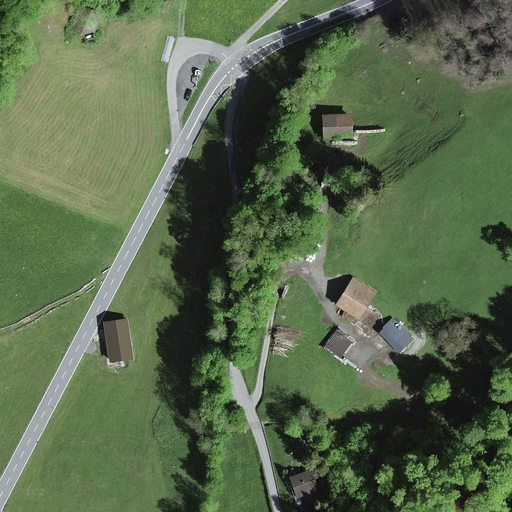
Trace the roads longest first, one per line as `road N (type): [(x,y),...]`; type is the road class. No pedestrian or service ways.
road 1 (residential): [(278,511),(234,374),(234,66)]
road 2 (primary): [(178,156),(0,498)]
road 3 (residential): [(178,156),(171,74),(180,52),(206,46),(234,66)]
road 4 (primary): [(376,0),(234,66)]
